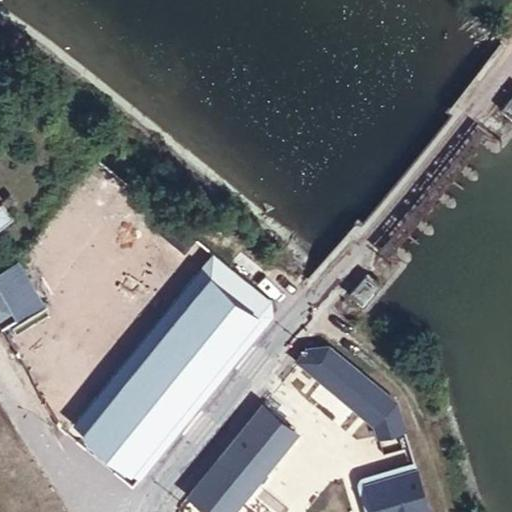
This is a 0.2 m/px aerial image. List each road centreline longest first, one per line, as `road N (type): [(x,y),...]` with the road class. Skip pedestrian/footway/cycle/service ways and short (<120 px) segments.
road 1 (unclassified): [(511,62),(146,511)]
road 2 (track): [(307,310),(396,373),(449,511)]
